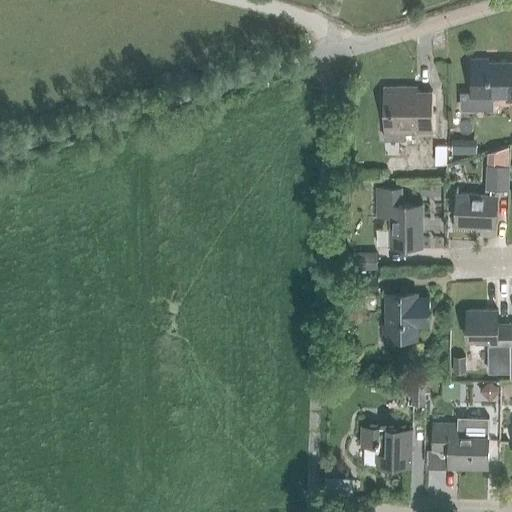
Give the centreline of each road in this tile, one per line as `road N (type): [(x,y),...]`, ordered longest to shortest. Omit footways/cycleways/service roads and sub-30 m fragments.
road 1 (unclassified): [(0,156),(509,0)]
road 2 (residential): [(511,509),(344,506)]
